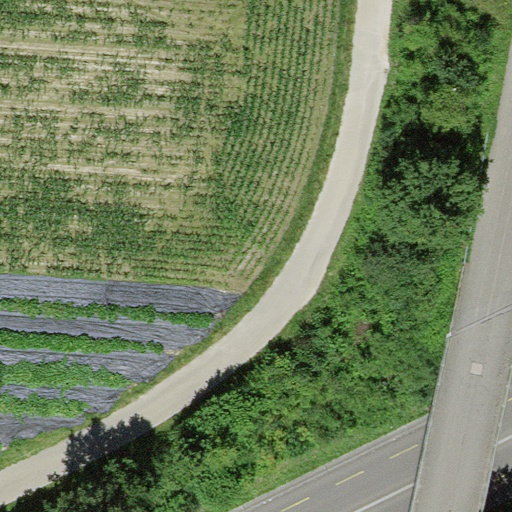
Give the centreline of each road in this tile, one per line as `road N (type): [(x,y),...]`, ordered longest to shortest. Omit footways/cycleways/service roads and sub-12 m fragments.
road 1 (track): [(372,0),(342,182),(280,315),(137,407),(0,479)]
road 2 (track): [(511,186),(444,511)]
road 3 (secondary): [(343,511),(511,429)]
